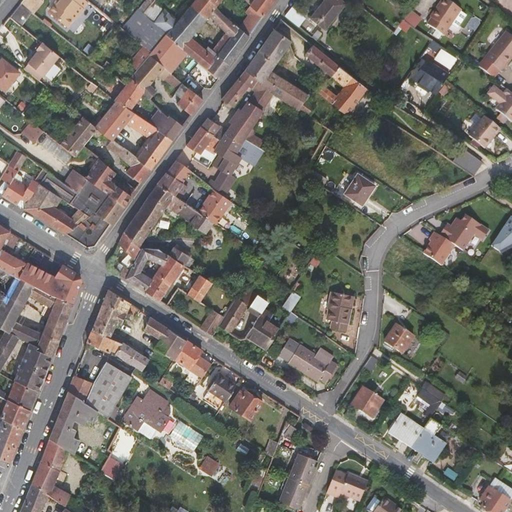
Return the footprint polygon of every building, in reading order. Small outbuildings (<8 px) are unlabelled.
[(42,0),(23,0),(21,3),(32,12),(34,14),(44,1),(42,0)] [(88,1),(87,0),(56,0),(48,11),(67,27),(74,18),(75,19),(84,8),(83,7),(88,1)] [(145,0),(138,9),(143,13),(154,0),(145,0)] [(143,13),(166,33),(178,20),(154,0),(143,13)] [(206,52),(227,68),(229,64),(250,35),(239,27),(222,13),(216,6),(208,0),(207,0),(205,3),(200,0),(194,0),(195,0),(190,5),(207,19),(210,15),(216,22),(222,28),(226,32),(231,36),(217,54),(212,50),(208,46),(205,50),(197,42),(191,38),(182,49),(187,52),(192,57),(198,62),(206,52)] [(251,5),(263,16),(275,0),(245,0),(250,4),(251,5)] [(346,3),(341,0),(324,0),(310,17),(325,29),(346,3)] [(461,9),(448,0),(440,0),(429,17),(431,18),(427,24),(443,35),(451,23),(458,28),(466,15),(460,11),(461,9)] [(32,12),(21,3),(10,16),(22,25),(32,12)] [(248,14),(258,23),(263,16),(251,5),(250,4),(245,12),(248,14)] [(207,19),(190,5),(184,13),(178,20),(166,33),(165,34),(182,49),(191,38),(207,19)] [(306,18),(291,6),(285,15),(298,27),(306,18)] [(143,13),(138,9),(122,28),(134,38),(143,45),(153,53),(150,56),(170,73),(187,52),(182,49),(165,34),(166,33),(143,13)] [(239,27),(250,35),(258,23),(248,14),(239,27)] [(292,41),(274,29),(244,70),(263,83),(261,86),(273,93),(309,117),(316,105),(306,98),(309,94),(271,71),(290,43),(292,41)] [(511,35),(510,34),(506,31),(484,58),(485,59),(479,66),(494,79),(500,71),(501,72),(511,57),(511,35)] [(226,32),(212,50),(217,54),(231,36),(226,32)] [(43,75),(59,55),(40,40),(36,46),(35,48),(38,51),(28,63),(43,75)] [(432,40),(427,47),(433,51),(438,44),(432,40)] [(332,76),(340,67),(312,44),(305,54),(332,76)] [(138,71),(150,56),(153,53),(143,45),(128,63),(138,71)] [(441,50),(434,60),(450,70),(457,59),(441,50)] [(198,62),(219,78),(227,68),(206,52),(198,62)] [(170,99),(191,114),(203,99),(173,75),(170,73),(150,56),(138,71),(131,78),(146,89),(144,92),(150,99),(156,91),(150,85),(159,74),(164,79),(165,78),(178,89),(170,99)] [(0,60),(0,86),(5,91),(20,72),(2,58),(0,60)] [(102,66),(107,70),(112,64),(106,60),(102,66)] [(413,80),(423,87),(436,67),(426,60),(413,80)] [(39,80),(43,75),(28,63),(24,68),(39,80)] [(348,115),(367,88),(340,67),(332,76),(344,86),(336,96),(324,86),(319,93),(348,115)] [(436,67),(423,87),(437,96),(444,84),(450,76),(436,67)] [(244,70),(242,73),(221,98),(221,99),(232,106),(246,89),(246,90),(247,90),(247,91),(248,91),(249,91),(250,90),(251,89),(251,88),(255,91),(248,101),(244,105),(241,110),(232,124),(228,130),(208,117),(208,118),(207,118),(201,126),(213,134),(221,139),(226,132),(243,142),(245,139),(249,132),(253,135),(256,130),(252,128),(273,93),(261,86),(263,83),(244,70)] [(130,110),(144,92),(146,89),(131,78),(127,84),(126,84),(115,99),(117,100),(130,110)] [(92,92),(97,86),(91,82),(87,88),(92,92)] [(499,104),(495,109),(500,113),(507,118),(511,122),(511,93),(509,91),(506,89),(503,92),(493,85),(486,94),(499,104)] [(137,158),(151,169),(173,140),(148,122),(134,112),(130,110),(117,100),(96,127),(98,129),(112,139),(126,121),(151,138),(137,158)] [(30,102),(22,114),(30,120),(39,109),(30,102)] [(232,124),(241,110),(238,107),(228,122),(232,124)] [(153,115),(177,133),(183,125),(169,115),(167,117),(159,108),(158,108),(153,115)] [(507,118),(500,113),(497,117),(504,122),(507,118)] [(148,122),(173,140),(177,133),(153,115),(148,122)] [(83,116),(60,144),(75,156),(83,146),(84,146),(98,129),(96,127),(95,126),(83,116)] [(356,116),(354,120),(346,130),(352,134),(362,120),(356,116)] [(500,129),(484,116),(468,136),(472,139),(481,146),(485,149),(500,129)] [(22,133),(34,142),(43,131),(31,121),(22,133)] [(213,134),(201,126),(186,145),(200,153),(204,147),(213,134)] [(214,151),(217,153),(218,154),(224,157),(217,168),(221,170),(230,176),(236,165),(237,165),(241,157),(236,154),(243,142),(226,132),(221,139),(214,151)] [(249,132),(245,139),(254,144),(258,138),(253,135),(249,132)] [(221,139),(213,134),(204,147),(216,154),(217,153),(214,151),(221,139)] [(126,171),(141,183),(141,181),(151,169),(137,158),(112,139),(106,146),(120,156),(131,166),(126,171)] [(245,139),(243,142),(236,154),(241,157),(245,151),(254,156),(259,147),(254,144),(245,139)] [(481,146),(472,139),(469,143),(478,149),(481,146)] [(473,175),(482,161),(462,147),(453,161),(462,167),(473,175)] [(10,163),(19,169),(27,155),(18,149),(10,163)] [(224,157),(218,154),(211,164),(217,168),(224,157)] [(85,180),(124,206),(131,195),(110,180),(116,172),(106,164),(99,158),(85,177),(73,169),(64,182),(67,185),(77,192),(85,180)] [(191,171),(176,160),(157,183),(175,196),(183,183),(191,171)] [(9,184),(3,194),(18,204),(21,199),(27,203),(40,183),(36,181),(33,178),(28,186),(14,176),(19,169),(10,163),(0,178),(9,184)] [(89,216),(65,234),(92,250),(95,245),(124,206),(85,180),(77,192),(67,185),(64,182),(55,176),(45,168),(36,181),(40,183),(62,198),(78,209),(89,216)] [(309,177),(322,185),(327,179),(312,169),(308,176),(309,177)] [(221,170),(214,181),(229,191),(235,180),(230,176),(221,170)] [(357,173),(344,193),(362,205),(375,185),(357,173)] [(213,189),(225,197),(229,191),(214,181),(212,180),(209,185),(212,188),(213,189)] [(27,203),(24,208),(65,234),(89,216),(78,209),(71,218),(69,217),(61,211),(55,207),(62,198),(40,183),(27,203)] [(175,196),(157,183),(124,232),(139,247),(167,207),(206,234),(214,223),(197,211),(175,196)] [(215,224),(231,201),(225,197),(213,189),(197,211),(214,223),(215,224)] [(447,224),(439,235),(454,246),(463,251),(474,235),(482,240),(489,231),(466,215),(461,222),(458,220),(453,228),(447,224)] [(499,251),(511,244),(511,217),(510,217),(491,246),(499,251)] [(0,247),(4,241),(10,231),(0,224),(0,247)] [(12,250),(20,237),(10,231),(3,245),(12,250)] [(139,247),(124,232),(119,242),(129,253),(120,261),(114,271),(125,278),(141,249),(139,247)] [(442,265),(454,246),(439,235),(434,232),(429,240),(433,243),(431,245),(429,245),(423,253),(442,265)] [(0,247),(0,267),(19,278),(26,265),(27,263),(1,249),(5,241),(4,241),(0,247)] [(326,251),(321,247),(310,263),(315,267),(326,251)] [(141,249),(125,278),(144,291),(152,279),(140,272),(147,257),(162,264),(168,254),(159,248),(141,249)] [(172,257),(183,264),(189,256),(177,248),(172,257)] [(152,279),(144,291),(159,300),(170,285),(183,264),(172,257),(168,254),(162,264),(152,278),(152,279)] [(64,283),(77,291),(82,281),(79,274),(64,264),(56,276),(57,279),(64,283)] [(49,295),(73,304),(77,292),(54,278),(56,275),(47,270),(44,275),(26,265),(19,278),(49,295)] [(25,340),(30,342),(37,346),(36,349),(43,352),(52,356),(66,321),(73,304),(49,295),(19,278),(0,267),(0,303),(1,304),(0,306),(0,326),(6,330),(10,332),(18,337),(25,340)] [(199,301),(212,283),(199,275),(191,286),(192,287),(187,294),(199,301)] [(128,311),(132,303),(109,288),(92,330),(110,338),(117,323),(121,325),(126,315),(129,316),(131,313),(130,312),(128,311)] [(237,299),(224,318),(219,326),(230,333),(246,308),(259,316),(245,337),(266,350),(280,329),(268,321),(273,314),(265,308),(269,302),(257,294),(256,295),(246,288),(238,300),(237,299)] [(282,306),(291,312),(301,296),(292,290),(282,306)] [(350,307),(352,295),(331,290),(327,309),(328,309),(326,319),(332,320),(330,328),(345,331),(347,323),(348,323),(351,308),(352,308),(350,307)] [(212,309),(201,327),(213,335),(219,326),(224,318),(212,309)] [(175,359),(187,340),(168,328),(168,327),(150,316),(144,329),(161,340),(155,347),(174,360),(175,359)] [(395,324),(384,341),(403,354),(414,337),(395,324)] [(10,332),(6,330),(0,341),(8,345),(6,348),(10,351),(18,337),(10,332)] [(122,343),(110,338),(92,330),(87,342),(110,352),(111,349),(116,352),(122,343)] [(329,363),(316,354),(290,338),(278,356),(318,381),(319,379),(326,383),(338,364),(331,360),(329,363)] [(196,386),(211,364),(199,356),(203,351),(187,340),(175,359),(191,370),(185,379),(196,386)] [(0,368),(10,351),(6,348),(8,345),(0,341),(0,368)] [(149,359),(146,357),(123,342),(122,343),(116,352),(115,354),(142,371),(149,359)] [(15,381),(38,390),(52,356),(43,352),(36,349),(29,346),(28,347),(25,355),(15,381)] [(318,351),(316,354),(329,363),(331,360),(318,351)] [(93,383),(74,376),(68,392),(98,412),(107,418),(115,405),(132,376),(106,361),(97,377),(93,383)] [(467,377),(459,371),(455,378),(462,383),(467,377)] [(220,409),(237,384),(220,373),(208,390),(203,397),(220,409)] [(162,377),(159,383),(169,389),(172,383),(162,377)] [(0,394),(7,399),(31,410),(38,390),(15,381),(14,381),(9,394),(0,388),(0,394)] [(425,382),(421,388),(422,389),(441,401),(442,402),(448,406),(452,400),(425,382)] [(383,401),(362,387),(351,405),(372,418),(383,401)] [(151,389),(149,392),(167,404),(170,401),(151,389)] [(441,401),(422,389),(417,396),(430,405),(426,412),(431,415),(441,401)] [(263,402),(245,390),(244,392),(240,390),(230,406),(251,420),(263,402)] [(98,412),(68,392),(49,439),(68,451),(71,453),(79,442),(80,440),(72,436),(76,429),(71,427),(74,420),(84,426),(86,419),(93,422),(97,414),(98,412)] [(167,404),(149,392),(143,400),(138,397),(123,420),(138,430),(150,438),(152,438),(157,430),(160,432),(169,417),(168,416),(170,413),(171,407),(167,404)] [(0,417),(3,418),(24,428),(31,410),(7,399),(2,411),(0,409),(0,417)] [(120,408),(115,405),(107,418),(115,423),(120,415),(117,413),(120,408)] [(388,433),(410,448),(423,428),(401,414),(388,433)] [(0,458),(5,460),(10,463),(24,428),(3,418),(0,425),(0,458)] [(423,428),(410,448),(433,463),(446,444),(434,436),(441,426),(430,419),(423,428)] [(299,431),(293,427),(290,425),(285,434),(293,440),(299,431)] [(293,442),(294,440),(293,440),(285,434),(284,437),(288,440),(286,446),(290,448),(293,442)] [(68,451),(49,439),(40,460),(31,484),(48,495),(65,507),(70,495),(71,494),(54,485),(60,470),(68,451)] [(270,439),(265,452),(273,457),(279,442),(270,439)] [(95,452),(79,442),(71,453),(85,462),(90,455),(94,453),(95,452)] [(103,458),(107,452),(99,447),(95,452),(94,453),(90,455),(85,462),(96,469),(98,466),(103,458)] [(479,451),(475,457),(483,462),(486,456),(479,451)] [(298,453),(289,477),(308,485),(318,461),(298,453)] [(205,472),(213,459),(209,456),(200,469),(205,472)] [(108,461),(103,458),(98,466),(103,469),(108,461)] [(219,462),(213,459),(205,472),(211,476),(219,462)] [(348,475),(336,470),(326,495),(338,500),(341,494),(360,502),(368,482),(349,473),(348,475)] [(259,493),(266,477),(255,473),(249,489),(259,493)] [(308,485),(289,477),(279,501),(299,509),(308,485)] [(483,503),(481,506),(488,511),(503,511),(511,499),(511,489),(494,478),(480,501),(483,503)] [(48,495),(31,484),(20,511),(40,511),(41,511),(48,495)] [(77,500),(70,495),(65,507),(66,507),(71,510),(77,500)] [(373,511),(383,499),(376,495),(370,504),(368,510),(369,511),(373,511)] [(71,510),(73,511),(82,511),(88,501),(80,496),(77,500),(71,510)] [(392,503),(384,497),(383,499),(373,511),(402,511),(403,511),(391,504),(392,503)]
